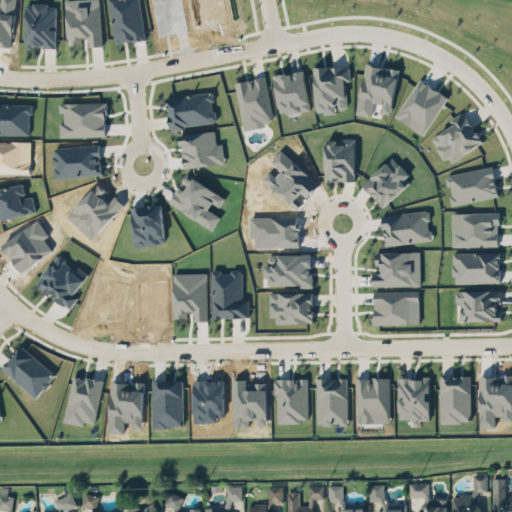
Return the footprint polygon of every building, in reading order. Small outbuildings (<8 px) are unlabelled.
[(313,65),(318,109),(345,106),(347,103),(345,79),(350,79),(348,61),(313,65)] [(357,113),(372,116),(374,101),(382,103),(380,111),(391,113),(399,69),(366,63),(357,113)] [(273,72),(279,111),(310,106),(304,68),(273,72)] [(243,128),(273,123),(266,76),(236,81),(243,128)] [(395,116),(423,134),(448,96),(420,78),(395,116)] [(447,156),(451,162),(466,151),(464,148),(473,141),(480,140),(481,138),(461,110),(425,136),(442,160),(447,156)] [(355,180),(355,139),(325,138),(325,180),(355,180)] [(383,206),(413,179),(392,156),(362,184),(383,206)] [(452,202),(497,193),(491,163),(447,172),(445,174),(447,183),(451,183),(453,194),(451,194),(452,202)] [(385,244),(436,238),(435,233),(443,232),(442,220),(431,222),(429,204),(437,203),(437,197),(422,199),(424,210),(382,216),(385,244)] [(372,284),(420,284),(420,248),(376,248),(376,274),(372,274),(372,284)] [(269,252),(310,251),(311,277),(313,277),(313,286),(300,286),(300,282),(266,283),(266,276),(264,276),(264,261),(267,261),(267,256),(269,256),(269,252)] [(453,252),(454,283),(500,281),(499,251),(453,252)] [(64,286),(75,292),(82,277),(79,276),(77,279),(70,275),(64,286)] [(268,290),(269,313),(275,313),(276,321),(312,319),(311,288),(268,290)] [(501,320),(501,309),(500,309),(500,290),(456,289),(455,301),(460,301),(460,320),(501,320)] [(397,376),(399,416),(418,416),(419,418),(427,418),(426,375),(397,376)] [(470,375),(440,375),(441,422),(471,421),(470,375)] [(390,421),(389,376),(369,377),(356,377),(357,422),(390,421)] [(307,377),(276,378),(277,421),(308,421),(307,377)] [(316,377),(317,424),(348,424),(347,377),(316,377)] [(459,493),(459,495),(453,495),(452,498),(452,508),(453,508),(453,511),(480,511),(480,505),(479,503),(472,503),(472,498),(476,497),(478,490),(488,489),(488,473),(473,473),(474,487),(472,493),(459,493)] [(492,478),(492,511),(511,511),(511,493),(505,494),(505,477),(492,478)] [(447,497),(447,511),(417,511),(417,509),(420,507),(420,504),(425,500),(425,495),(409,495),(409,481),(429,481),(430,497),(438,496),(439,498),(447,497)] [(405,511),(406,503),(384,503),(384,483),(369,483),(369,500),(380,500),(380,509),(374,509),(374,511),(405,511)] [(205,507),(205,511),(228,511),(229,500),(242,500),(241,484),(226,484),(226,507),(205,507)] [(268,511),(272,501),(283,501),(282,484),(268,485),(268,500),(267,504),(267,502),(254,502),(254,505),(248,505),(246,508),(246,511),(268,511)] [(287,491),(287,511),(314,511),(315,498),(323,498),(323,484),(308,484),(308,504),(299,504),(299,491),(287,491)] [(363,511),(363,507),(346,507),(346,503),(344,503),(343,498),(343,484),(328,484),(328,500),(339,500),(340,505),(339,506),(336,508),(336,511),(335,511),(363,511)] [(0,507),(12,508),(13,495),(7,495),(7,486),(0,485),(0,507)] [(183,496),(169,490),(164,504),(178,509),(183,496)] [(39,511),(59,509),(54,499),(71,491),(77,504),(66,509),(67,511),(39,511)] [(82,505),(96,508),(98,495),(84,492),(82,505)] [(122,506),(122,511),(159,511),(152,501),(143,505),(122,506)]
